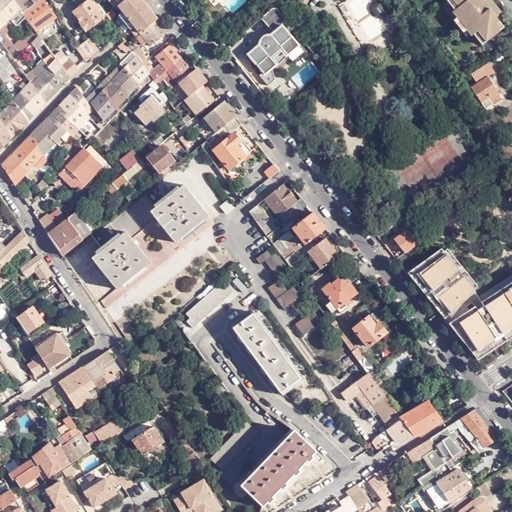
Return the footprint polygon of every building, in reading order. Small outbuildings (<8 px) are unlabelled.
[(0,0),(0,39),(1,41),(14,60),(31,43),(38,35),(36,32),(34,29),(15,48),(5,34),(24,16),(22,13),(12,0),(0,0)] [(12,0),(22,13),(27,10),(23,4),(27,0),(30,0),(35,4),(40,0),(12,0)] [(34,29),(36,32),(46,25),(43,21),(52,13),(53,12),(43,0),(40,0),(35,4),(27,10),(22,13),(24,16),(34,29)] [(106,14),(95,0),(93,0),(91,2),(89,0),(77,0),(75,2),(79,7),(73,12),(80,22),(79,22),(85,31),(88,28),(101,19),(106,15),(106,14)] [(124,0),(108,0),(114,8),(117,5),(124,0)] [(140,0),(124,0),(117,5),(121,10),(117,14),(135,37),(140,33),(157,20),(149,11),(143,3),(140,0)] [(457,8),(450,0),(445,0),(453,10),(457,8)] [(489,0),(466,0),(457,8),(453,10),(451,12),(455,18),(465,30),(470,36),(472,34),(475,32),(483,42),(484,43),(499,31),(498,30),(494,25),(498,22),(494,17),(500,13),(489,0)] [(272,12),(262,19),(273,32),(271,34),(268,35),(264,36),(262,38),(260,40),(258,45),(247,54),(263,73),(264,74),(272,68),(271,67),(278,61),(276,58),(287,49),(289,51),(300,42),(291,32),(297,28),(282,9),(272,12)] [(111,10),(106,14),(106,15),(110,20),(115,16),(116,15),(111,10)] [(43,21),(46,25),(47,27),(56,19),(52,13),(43,21)] [(465,30),(455,18),(453,21),(462,33),(465,30)] [(103,22),(101,19),(88,28),(90,31),(103,22)] [(161,25),(157,20),(140,33),(135,37),(142,45),(147,41),(150,46),(167,33),(161,25)] [(502,27),(498,22),(494,25),(498,30),(502,27)] [(38,35),(42,41),(48,37),(44,30),(38,35)] [(480,44),(483,42),(475,32),(472,34),(480,44)] [(24,75),(27,79),(30,83),(31,85),(56,59),(49,50),(44,44),(42,41),(38,35),(31,43),(38,51),(42,48),(47,55),(31,68),(32,70),(30,71),(25,64),(20,68),(24,75)] [(76,48),(86,62),(100,50),(90,38),(76,48)] [(44,44),(49,50),(54,45),(50,40),(44,44)] [(125,40),(124,41),(118,46),(124,55),(131,50),(127,44),(125,40)] [(264,74),(263,73),(259,75),(268,86),(276,79),(275,68),(302,45),(300,42),(289,51),(287,49),(276,58),(278,61),(271,67),(272,68),(264,74)] [(153,70),(145,60),(141,63),(148,73),(152,77),(154,80),(162,74),(181,59),(170,45),(156,56),(163,65),(156,72),(154,69),(153,70)] [(141,63),(145,60),(141,55),(142,54),(138,49),(133,52),(141,63)] [(133,52),(132,51),(121,64),(124,68),(124,69),(138,82),(148,73),(141,63),(133,52)] [(56,60),(69,77),(77,70),(70,59),(66,62),(62,56),(56,60)] [(31,85),(44,104),(69,77),(56,60),(56,59),(31,85)] [(192,72),(181,59),(162,74),(164,77),(169,73),(178,83),(192,72)] [(469,74),(476,85),(488,76),(493,72),(487,63),(469,74)] [(124,68),(121,64),(109,75),(113,80),(124,69),(124,68)] [(136,85),(138,82),(124,69),(113,80),(127,94),(134,87),(136,85)] [(192,72),(178,83),(189,97),(203,86),(208,82),(196,69),(192,72)] [(169,73),(164,77),(172,88),(173,87),(178,83),(169,73)] [(164,77),(162,74),(154,80),(155,82),(156,83),(164,77)] [(113,80),(109,75),(107,77),(111,81),(103,91),(102,91),(116,106),(117,105),(125,96),(127,94),(113,80)] [(476,85),(470,88),(481,103),(489,97),(497,91),(498,90),(488,76),(476,85)] [(111,81),(107,77),(98,86),(103,91),(111,81)] [(21,93),(35,113),(44,104),(31,85),(30,83),(21,93)] [(90,103),(102,91),(103,91),(98,86),(86,99),(90,103)] [(215,101),(203,86),(189,97),(185,100),(197,115),(215,101)] [(77,87),(76,88),(70,94),(83,113),(89,107),(77,87)] [(157,110),(165,102),(152,87),(138,99),(143,105),(134,113),(145,126),(160,113),(157,110)] [(112,109),(114,108),(116,106),(102,91),(90,103),(102,120),(103,119),(106,116),(112,109)] [(497,91),(489,97),(494,103),(502,97),(497,91)] [(14,100),(28,121),(35,113),(21,93),(14,100)] [(83,113),(70,94),(59,106),(67,114),(65,117),(72,124),(73,124),(83,113)] [(481,103),(485,109),(494,103),(489,97),(481,103)] [(180,99),(179,98),(171,104),(174,108),(182,102),(180,99)] [(0,122),(11,138),(28,121),(14,100),(0,114),(0,122)] [(236,118),(224,103),(204,118),(214,131),(210,134),(212,137),(225,126),(236,118)] [(67,114),(59,106),(48,118),(55,126),(58,123),(66,131),(72,124),(65,117),(67,114)] [(186,124),(192,119),(188,115),(182,119),(186,124)] [(55,126),(48,118),(42,124),(50,132),(48,136),(55,143),(66,131),(58,123),(55,126)] [(214,131),(204,118),(196,125),(203,134),(203,135),(210,134),(214,131)] [(241,124),(236,118),(225,126),(230,133),(241,124)] [(0,149),(11,138),(0,122),(0,149)] [(43,155),(55,143),(48,136),(50,132),(42,124),(31,134),(40,143),(35,148),(43,156),(43,155)] [(78,129),(73,124),(72,124),(66,131),(72,136),(78,129)] [(91,140),(101,130),(97,125),(96,124),(85,135),(86,136),(91,140)] [(40,143),(31,134),(25,142),(33,150),(26,157),(34,165),(43,156),(35,148),(40,143)] [(210,134),(203,135),(203,136),(197,141),(201,145),(206,141),(212,137),(210,134)] [(206,141),(201,145),(223,175),(249,153),(246,149),(245,147),(242,145),(240,142),(238,139),(236,137),(233,134),(213,150),(206,141)] [(90,142),(91,140),(86,136),(79,143),(84,148),(90,142)] [(33,150),(25,142),(14,153),(22,162),(20,164),(28,171),(33,166),(34,165),(26,157),(33,150)] [(152,151),(157,147),(153,142),(148,146),(152,151)] [(159,174),(175,161),(162,146),(147,158),(159,174)] [(98,162),(84,148),(72,160),(65,167),(80,181),(98,162)] [(22,162),(14,153),(2,166),(15,184),(25,174),(28,171),(20,164),(22,162)] [(65,167),(72,160),(67,154),(58,164),(53,160),(50,162),(61,172),(65,167)] [(127,170),(137,163),(134,159),(124,167),(127,170)] [(145,165),(141,160),(137,163),(127,170),(111,183),(116,190),(128,180),(127,179),(145,165)] [(279,171),(273,164),(265,171),(270,178),(279,171)] [(60,173),(74,187),(80,181),(65,167),(61,172),(60,173)] [(157,180),(155,177),(141,188),(143,191),(157,180)] [(42,191),(50,182),(46,179),(38,187),(42,191)] [(93,237),(103,249),(126,232),(133,239),(157,219),(151,211),(173,193),(163,181),(93,237)] [(184,185),(173,193),(151,211),(157,219),(175,242),(208,216),(184,185)] [(296,202),(283,185),(265,199),(279,216),(284,223),(307,205),(301,198),(296,202)] [(126,196),(131,201),(140,193),(136,188),(126,196)] [(240,188),(235,192),(242,201),(246,197),(240,188)] [(28,205),(33,200),(27,191),(22,195),(28,205)] [(221,207),(226,213),(233,208),(228,201),(221,207)] [(267,236),(277,229),(258,205),(250,212),(267,236)] [(320,221),(313,212),(292,228),(304,245),(325,228),(320,221)] [(60,213),(51,218),(57,226),(65,220),(60,213)] [(90,233),(74,213),(67,218),(82,240),(90,233)] [(48,214),(39,221),(47,234),(57,226),(51,218),(48,214)] [(57,226),(47,234),(62,256),(82,240),(67,218),(65,220),(57,226)] [(402,221),(395,226),(398,231),(399,231),(406,226),(402,221)] [(408,229),(406,226),(399,231),(401,234),(405,231),(408,229)] [(405,231),(416,243),(419,241),(408,229),(405,231)] [(394,239),(405,252),(416,243),(405,231),(401,234),(394,239)] [(2,267),(29,242),(23,232),(4,249),(0,252),(0,271),(3,269),(2,267)] [(126,232),(103,249),(93,257),(117,289),(150,262),(133,239),(126,232)] [(295,238),(278,251),(285,260),(295,252),(301,247),(295,238)] [(339,256),(331,246),(326,238),(308,251),(321,269),(339,256)] [(344,252),(337,242),(331,246),(339,256),(344,252)] [(441,249),(408,273),(484,367),(511,348),(511,274),(483,294),(466,272),(462,275),(457,269),(461,266),(447,249),(443,252),(441,249)] [(289,269),(277,252),(272,256),(268,250),(256,259),(261,265),(265,261),(278,277),(289,269)] [(295,252),(285,260),(290,268),(301,260),(295,252)] [(20,269),(26,277),(35,270),(42,281),(51,275),(45,265),(38,255),(20,269)] [(337,309),(338,310),(341,307),(343,306),(344,304),(353,298),(357,294),(357,293),(355,294),(348,284),(349,283),(349,282),(347,284),(341,276),(331,285),(329,284),(328,284),(330,285),(323,291),(322,289),(321,290),(331,303),(337,309)] [(196,324),(234,291),(225,279),(186,313),(190,318),(196,324)] [(302,297),(294,286),(288,290),(280,279),(269,288),(285,310),(302,297)] [(353,298),(344,304),(346,306),(347,305),(347,306),(355,300),(353,298)] [(332,313),(337,309),(331,303),(327,306),(332,313)] [(15,319),(26,335),(44,323),(33,307),(15,319)] [(296,324),(305,335),(322,323),(313,311),(296,324)] [(280,392),(299,378),(252,313),(232,328),(280,392)] [(372,315),(369,317),(376,326),(379,324),(372,315)] [(376,326),(369,317),(354,329),(368,347),(386,333),(379,324),(376,326)] [(197,324),(196,324),(190,318),(187,321),(193,327),(197,324)] [(350,333),(344,325),(342,323),(335,329),(343,339),(350,333)] [(69,354),(62,345),(68,341),(61,332),(35,349),(39,354),(47,367),(48,368),(54,364),(69,354)] [(350,333),(343,339),(359,361),(364,357),(364,356),(349,336),(351,334),(350,333)] [(383,363),(399,351),(393,344),(378,356),(383,363)] [(120,370),(108,351),(95,359),(82,367),(92,383),(110,371),(113,375),(113,374),(120,370)] [(39,354),(35,356),(36,359),(43,369),(47,367),(39,354)] [(36,359),(27,365),(34,375),(43,369),(36,359)] [(54,364),(48,368),(52,374),(54,372),(57,370),(54,364)] [(66,378),(59,383),(71,401),(76,408),(92,397),(88,390),(94,385),(92,383),(82,367),(66,378)] [(123,375),(120,370),(113,374),(114,378),(115,381),(123,375)] [(369,374),(377,386),(383,381),(375,370),(369,374)] [(110,371),(92,383),(94,385),(97,389),(114,378),(113,374),(113,375),(110,371)] [(373,406),(386,397),(377,386),(369,374),(368,374),(367,375),(343,392),(341,394),(346,401),(349,400),(359,394),(363,391),(373,405),(373,406)] [(61,404),(58,399),(50,389),(43,393),(50,404),(52,403),(55,408),(61,404)] [(368,409),(373,405),(363,391),(359,394),(360,398),(368,409)] [(400,417),(397,413),(386,397),(373,406),(382,417),(389,428),(390,427),(402,419),(400,417)] [(418,437),(443,422),(428,401),(400,417),(402,419),(414,436),(416,437),(418,437)] [(382,417),(373,406),(373,405),(368,409),(376,421),(382,417)] [(474,410),(456,422),(465,434),(472,443),(478,451),(497,439),(477,414),(474,410)] [(148,420),(143,411),(120,425),(124,430),(125,429),(128,433),(148,420)] [(72,462),(90,451),(80,435),(81,434),(77,428),(68,415),(62,419),(65,423),(69,430),(61,435),(56,438),(61,446),(68,456),(72,462)] [(9,416),(4,419),(9,426),(14,423),(9,416)] [(9,426),(4,419),(0,421),(0,436),(0,438),(12,430),(9,426)] [(404,445),(414,436),(402,419),(390,427),(404,445)] [(124,430),(120,425),(117,420),(96,434),(97,436),(88,442),(93,449),(98,446),(102,444),(114,436),(115,436),(124,430)] [(57,429),(61,435),(69,430),(65,423),(57,429)] [(257,434),(246,423),(210,459),(220,470),(257,434)] [(154,448),(163,442),(153,426),(132,439),(143,456),(154,448)] [(395,443),(404,445),(390,427),(389,428),(385,430),(381,434),(383,436),(390,447),(395,443)] [(194,454),(178,430),(170,435),(186,457),(183,460),(190,470),(200,463),(194,454)] [(240,486),(247,493),(262,508),(266,504),(268,505),(269,504),(273,501),(273,500),(272,498),(280,490),(281,492),(282,491),(286,487),(286,486),(285,484),(293,476),(294,478),(295,477),(298,473),(300,472),(298,471),(305,463),(307,464),(308,464),(312,460),(312,459),(311,457),(315,453),(293,431),(240,486)] [(372,443),(379,454),(382,452),(390,447),(383,436),(372,443)] [(39,463),(35,466),(39,472),(43,469),(49,477),(61,469),(66,466),(62,461),(68,456),(61,446),(55,450),(46,437),(29,448),(39,463)] [(430,438),(403,455),(409,465),(424,455),(436,470),(420,480),(425,487),(428,485),(425,481),(442,469),(445,474),(452,470),(435,445),(430,438)] [(435,445),(452,470),(461,463),(457,457),(456,458),(443,440),(435,445)] [(163,442),(154,448),(159,455),(165,451),(168,454),(173,450),(171,447),(167,449),(163,442)] [(44,481),(26,454),(4,468),(20,492),(14,495),(16,499),(23,495),(26,493),(44,481)] [(106,460),(76,479),(93,506),(115,492),(105,476),(113,471),(106,460)] [(74,472),(69,464),(66,466),(61,469),(66,477),(74,472)] [(388,465),(375,473),(377,476),(391,492),(394,489),(388,480),(395,475),(388,465)] [(425,481),(428,485),(433,482),(436,480),(445,474),(442,469),(425,481)] [(471,488),(458,469),(440,481),(452,500),(471,488)] [(377,476),(369,482),(382,499),(382,500),(392,493),(391,492),(377,476)] [(182,493),(173,498),(181,511),(192,507),(195,511),(205,511),(206,511),(218,511),(222,510),(203,477),(188,486),(189,488),(182,493)] [(61,479),(45,488),(56,505),(59,511),(72,511),(79,508),(61,479)] [(7,483),(0,487),(0,488),(3,494),(10,489),(10,488),(7,483)] [(488,489),(485,483),(477,488),(480,494),(488,489)] [(241,499),(247,493),(240,486),(234,492),(241,499)] [(0,488),(0,509),(16,499),(10,489),(3,494),(0,488)] [(398,500),(392,493),(382,500),(382,499),(378,502),(384,510),(398,500)] [(492,511),(483,500),(478,500),(460,511),(492,511)]
